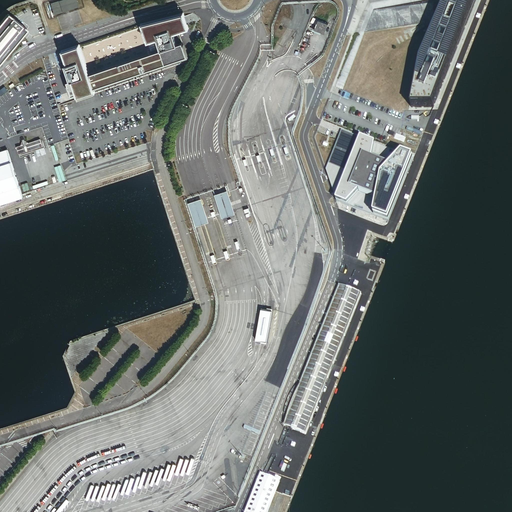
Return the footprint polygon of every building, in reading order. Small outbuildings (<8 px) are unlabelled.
[(78,7),(75,0),(69,0),(66,1),(69,10),(78,7)] [(476,0),(446,0),(443,12),(440,19),(438,25),(422,64),(413,107),(434,107),(476,0)] [(434,0),(429,0),(422,1),(427,22),(426,23),(427,27),(438,25),(440,19),(443,12),(434,11),(434,4),(434,0)] [(65,11),(62,2),(61,1),(51,4),(54,15),(65,11)] [(0,21),(0,62),(27,30),(7,14),(0,21)] [(59,50),(74,98),(187,60),(182,42),(175,44),(171,33),(188,28),(182,14),(140,23),(59,50)] [(342,131),(326,170),(336,201),(389,221),(410,169),(408,168),(412,160),(403,156),(403,155),(387,149),(386,152),(350,137),(351,134),(342,131)] [(387,149),(351,134),(350,137),(386,152),(387,149)] [(15,147),(18,155),(43,147),(40,140),(29,143),(26,141),(23,142),(22,143),(21,145),(15,147)] [(0,152),(0,204),(23,197),(7,151),(0,152)] [(227,191),(214,195),(222,218),(235,214),(227,191)] [(201,199),(188,203),(196,227),(209,222),(201,199)] [(339,287),(284,427),(306,435),(361,295),(339,287)] [(272,312),(261,310),(256,341),(267,343),(272,312)] [(268,511),(280,482),(261,475),(246,511),(268,511)]
